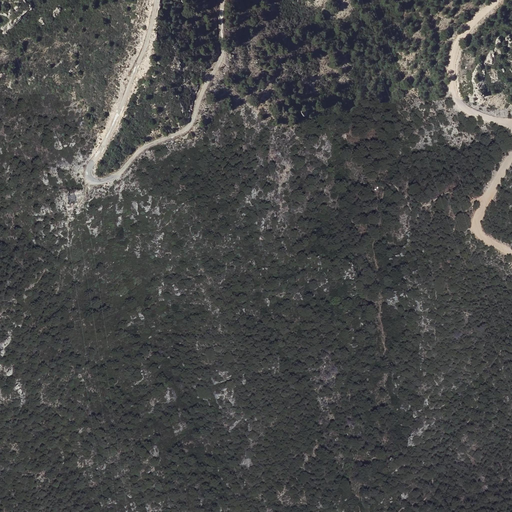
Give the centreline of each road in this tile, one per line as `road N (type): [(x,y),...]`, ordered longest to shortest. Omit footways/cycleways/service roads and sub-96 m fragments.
road 1 (track): [(223,0),(220,59),(191,122),(98,182),(89,168),(145,48),(155,0)]
road 2 (track): [(511,126),(467,109),(454,93),(455,50),(495,0)]
road 3 (track): [(511,253),(477,227),(511,156)]
